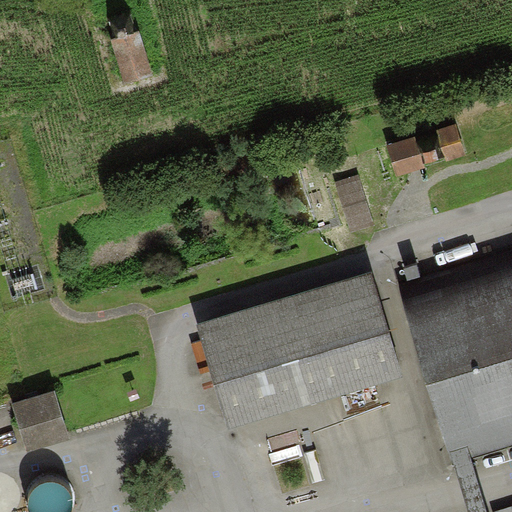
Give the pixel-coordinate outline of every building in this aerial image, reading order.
[(457,124),(389,143),(398,175),(466,156),(457,124)] [(358,176),(336,183),(350,228),(373,221),(358,176)] [(511,267),(404,299),(452,459),(511,440),(511,267)] [(194,325),(225,428),(401,375),(370,272),(194,325)] [(51,392),(11,406),(27,450),(67,436),(51,392)]
